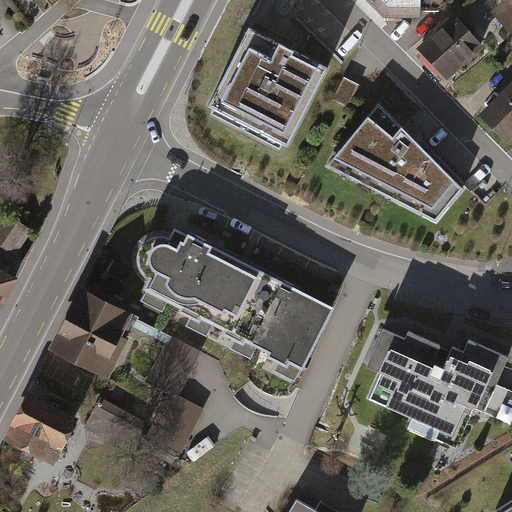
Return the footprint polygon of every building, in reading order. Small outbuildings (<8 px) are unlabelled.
[(369,0),(384,14),(420,14),(420,11),(437,11),(447,0),(369,0)] [(454,17),(414,48),(442,83),(482,52),(454,17)] [(287,144),(325,69),(249,31),(211,105),(287,144)] [(511,84),(478,116),(505,144),(511,137),(511,84)] [(381,108),(329,168),(434,222),(462,187),(381,108)] [(0,242),(17,252),(33,226),(0,207),(0,242)] [(212,321),(217,324),(249,262),(173,224),(167,234),(161,232),(154,233),(147,235),(141,240),(137,245),(135,252),(135,259),(137,266),(141,272),(146,276),(141,286),(144,287),(139,297),(160,308),(166,298),(179,305),(176,309),(188,315),(184,322),(206,333),(212,321)] [(333,305),(249,262),(217,324),(223,327),(221,331),(233,337),(228,345),(250,356),(256,344),(267,350),(265,353),(277,359),(273,367),(294,378),(301,366),(302,367),(333,305)] [(0,321),(21,283),(0,271),(0,321)] [(142,319),(82,291),(51,354),(111,383),(142,319)] [(493,419),(511,375),(511,363),(478,349),(473,361),(413,335),(410,342),(389,333),(370,375),(385,382),(372,411),(468,453),(484,417),(493,419)] [(151,442),(184,459),(207,413),(182,400),(205,356),(173,339),(139,405),(163,417),(151,442)] [(82,423),(29,398),(7,443),(59,469),(82,423)] [(319,511),(295,498),(287,511),(319,511)]
